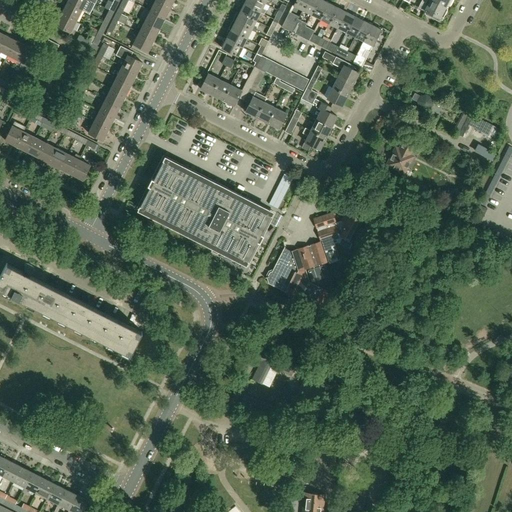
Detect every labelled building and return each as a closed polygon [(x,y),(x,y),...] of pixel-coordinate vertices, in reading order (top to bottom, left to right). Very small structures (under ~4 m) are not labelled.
[(81,10),(86,0),(68,0),(67,3),(81,10)] [(115,0),(113,0),(109,10),(113,12),(118,1),(115,0)] [(122,0),(118,9),(122,11),(127,0),(122,0)] [(165,18),(170,7),(156,0),(155,0),(150,11),(165,18)] [(262,8),(264,4),(257,0),(242,0),(242,1),(243,3),(242,3),(260,12),(264,14),(266,10),(262,8)] [(302,11),(307,0),(296,0),(293,6),(302,11)] [(311,15),(318,0),(307,0),(302,11),(311,15)] [(319,19),(328,3),(322,0),(318,0),(311,15),(319,19)] [(447,9),(445,8),(445,7),(430,0),(421,0),(418,8),(433,15),(431,17),(438,21),(442,20),(447,9)] [(76,21),(81,10),(67,3),(61,14),(76,21)] [(256,21),(260,12),(242,3),(241,6),(240,5),(237,11),(238,12),(256,21)] [(328,24),(337,7),(328,3),(319,19),(328,24)] [(337,28),(345,11),(337,7),(328,24),(337,28)] [(113,20),(117,22),(122,11),(118,9),(113,20)] [(103,21),(107,23),(113,12),(109,10),(103,21)] [(278,10),(274,19),(278,22),(283,13),(278,10)] [(159,29),(163,20),(165,18),(150,11),(144,22),(159,29)] [(291,32),(297,19),(299,16),(289,11),(281,27),(291,32)] [(346,33),(354,16),(345,11),(337,28),(346,33)] [(253,26),(256,21),(238,12),(236,15),(235,15),(233,19),(234,20),(233,21),(251,30),(255,32),(257,27),(253,26)] [(70,33),(76,21),(61,14),(55,25),(70,33)] [(354,37),(363,20),(354,16),(346,33),(354,37)] [(269,28),(274,30),(278,22),(274,19),(269,28)] [(291,32),(300,36),(306,24),(297,19),(291,32)] [(111,33),(117,22),(113,20),(107,31),(111,33)] [(363,41),(372,25),(363,20),(354,37),(363,41)] [(102,35),(107,23),(103,21),(97,32),(102,35)] [(247,39),(251,30),(233,21),(232,24),(230,24),(229,28),(229,29),(229,30),(247,39)] [(153,40),(159,29),(144,22),(139,33),(153,40)] [(306,24),(300,36),(309,41),(314,31),(305,26),(306,24)] [(372,25),(363,41),(352,63),(361,67),(366,58),(362,56),(365,50),(369,52),(381,29),(372,25)] [(242,47),(247,39),(229,30),(227,32),(228,33),(225,39),(242,47)] [(314,31),(309,41),(317,45),(321,38),(313,34),(314,31)] [(96,46),(102,35),(97,32),(92,44),(88,42),(86,46),(96,51),(99,47),(96,46)] [(148,52),(153,40),(139,33),(133,44),(148,52)] [(0,51),(7,55),(15,40),(4,35),(0,42),(0,51)] [(88,40),(79,35),(77,40),(76,41),(86,45),(88,40)] [(238,56),(242,47),(225,39),(224,38),(223,41),(224,42),(221,48),(238,56)] [(261,46),(265,48),(268,41),(262,38),(258,45),(261,46)] [(317,45),(326,49),(330,42),(321,38),(317,45)] [(19,61),(26,46),(15,40),(7,55),(19,61)] [(59,45),(48,40),(45,45),(56,50),(59,45)] [(326,49),(335,54),(338,47),(330,42),(326,49)] [(99,53),(98,54),(102,57),(108,46),(103,43),(99,53)] [(30,67),(37,52),(26,46),(19,61),(30,67)] [(136,74),(142,63),(130,56),(132,52),(120,46),(116,55),(125,60),(122,67),(136,74)] [(265,48),(261,46),(257,54),(261,56),(261,55),(265,48)] [(335,54),(343,58),(347,51),(338,47),(335,54)] [(347,51),(343,58),(352,63),(356,56),(347,51)] [(335,57),(325,52),(322,57),(333,63),(335,57)] [(98,54),(92,65),(97,68),(102,57),(98,54)] [(221,64),(226,66),(230,58),(225,56),(221,64)] [(261,69),(266,58),(261,56),(255,67),(260,69),(261,69)] [(359,73),(347,67),(349,63),(336,57),(335,57),(333,63),(342,68),(338,76),(353,84),(359,73)] [(234,60),(230,58),(226,66),(230,68),(234,60)] [(266,72),(272,61),(266,58),(261,69),(265,72),(266,72)] [(271,75),(277,64),(272,61),(266,72),(271,75)] [(282,66),(277,64),(271,75),(276,77),(282,66)] [(92,65),(87,77),(91,79),(97,68),(92,65)] [(249,90),(260,69),(255,67),(254,66),(249,78),(248,78),(244,87),(243,86),(241,91),(237,99),(243,102),(249,89),(249,90)] [(282,80),(287,69),(282,66),(276,77),(281,79),(282,80)] [(317,66),(312,77),(317,79),(322,68),(317,66)] [(131,85),(136,74),(122,67),(116,78),(131,85)] [(287,83),(292,72),(287,69),(282,80),(287,83)] [(292,85),(298,74),(292,72),(287,83),(292,85)] [(211,95),(219,80),(208,74),(200,89),(211,95)] [(297,88),(303,77),(298,74),(292,85),(297,88)] [(348,95),(353,84),(338,76),(332,87),(348,95)] [(87,77),(81,88),(85,90),(91,79),(87,77)] [(281,79),(276,77),(274,83),(277,85),(277,86),(284,89),(286,85),(280,81),(281,79)] [(308,79),(303,77),(297,88),(303,91),(308,79)] [(317,79),(312,77),(310,81),(304,93),(315,99),(318,94),(311,90),(317,79)] [(125,96),(131,85),(116,78),(111,89),(125,96)] [(222,100),(230,85),(219,80),(211,95),(222,100)] [(19,88),(7,83),(5,87),(17,92),(19,88)] [(237,99),(241,91),(230,85),(222,100),(226,102),(226,104),(226,105),(230,106),(231,106),(231,105),(234,106),(237,99)] [(286,85),(284,89),(292,93),(295,89),(286,85)] [(342,106),(348,95),(332,87),(326,98),(342,106)] [(81,88),(75,99),(80,101),(85,90),(81,88)] [(119,107),(125,96),(111,89),(105,100),(119,107)] [(16,96),(4,90),(2,94),(14,100),(16,96)] [(249,90),(245,98),(251,101),(253,97),(255,92),(249,90)] [(256,118),(264,102),(266,98),(255,92),(253,97),(251,101),(245,112),(256,118)] [(315,99),(304,93),(301,99),(312,104),(313,103),(315,99)] [(433,103),(431,97),(426,95),(420,96),(415,93),(412,99),(417,102),(419,107),(424,110),(430,109),(433,103)] [(75,99),(70,110),(74,112),(80,101),(75,99)] [(329,112),(331,107),(315,99),(313,103),(316,104),(316,105),(316,107),(321,110),(316,120),(331,127),(337,116),(329,112)] [(114,118),(119,107),(105,100),(99,111),(114,118)] [(267,123),(275,108),(264,102),(256,118),(267,123)] [(19,111),(30,117),(32,113),(21,107),(19,111)] [(278,129),(286,113),(275,108),(267,123),(278,129)] [(69,123),(74,112),(70,110),(64,121),(69,123)] [(295,110),(290,121),(296,123),(301,113),(295,110)] [(108,129),(114,118),(99,111),(94,122),(108,129)] [(32,113),(30,117),(31,117),(29,120),(40,125),(44,119),(32,113)] [(463,137),(474,115),(469,113),(458,135),(463,137)] [(53,128),(55,124),(44,119),(40,125),(40,126),(51,132),(52,128),(53,128)] [(331,127),(316,120),(310,131),(326,138),(331,127)] [(296,123),(290,121),(285,132),(290,135),(296,123)] [(102,140),(108,129),(94,122),(88,133),(102,140)] [(64,134),(66,130),(61,128),(55,124),(53,128),(64,134)] [(15,146),(23,132),(12,126),(4,141),(15,146)] [(320,150),(326,138),(310,131),(305,128),(302,133),(307,136),(301,147),(308,151),(311,145),(320,150)] [(75,140),(77,136),(66,130),(64,134),(75,140)] [(27,152),(34,137),(23,132),(15,146),(27,152)] [(86,145),(88,141),(77,136),(75,140),(86,145)] [(38,158),(45,143),(34,137),(27,152),(38,158)] [(409,155),(415,143),(405,138),(397,153),(394,152),(387,165),(404,173),(413,157),(409,155)] [(99,147),(88,141),(86,145),(97,151),(99,147)] [(49,163),(56,149),(45,143),(38,158),(49,163)] [(60,169),(67,154),(56,149),(49,163),(48,165),(55,169),(56,167),(60,169)] [(71,174),(78,160),(80,156),(76,154),(74,157),(67,154),(60,169),(59,171),(66,174),(67,172),(71,174)] [(148,187),(136,209),(152,217),(165,224),(179,231),(192,237),(205,244),(210,246),(219,251),(248,265),(259,243),(263,235),(262,234),(273,212),(240,195),(233,191),(219,184),(206,177),(192,171),(179,164),(163,156),(152,179),(148,186),(148,187)] [(82,180),(90,166),(78,160),(71,174),(82,180)] [(487,198),(498,204),(507,185),(496,179),(487,198)] [(456,217),(458,213),(449,208),(445,214),(452,218),(453,216),(456,217)] [(332,212),(314,218),(321,240),(329,264),(340,260),(335,244),(338,243),(350,249),(353,242),(364,221),(348,213),(345,219),(335,222),(332,212)] [(320,242),(299,249),(305,269),(305,268),(313,266),(314,268),(308,270),(312,282),(329,276),(325,265),(320,266),(319,264),(326,262),(320,242)] [(268,277),(265,278),(265,279),(266,278),(268,284),(293,296),(319,310),(328,292),(308,282),(309,280),(308,280),(305,269),(299,249),(291,251),(284,247),(271,272),(269,272),(267,275),(267,276),(268,277)] [(27,267),(24,266),(24,272),(23,275),(5,266),(7,263),(6,263),(0,275),(0,288),(130,355),(141,332),(141,331),(139,335),(28,277),(29,275),(34,272),(32,269),(30,268),(27,267)] [(262,361),(253,379),(262,384),(269,387),(278,369),(291,376),(295,366),(261,349),(256,358),(262,361)] [(253,411),(259,401),(245,394),(240,404),(253,411)] [(0,474),(3,476),(10,462),(0,456),(0,474)] [(14,482),(21,467),(10,462),(3,476),(14,482)] [(25,487),(32,473),(21,467),(14,482),(25,487)] [(36,493),(43,478),(32,473),(25,487),(36,493)] [(47,498),(54,484),(43,478),(36,493),(47,498)] [(58,504),(65,490),(54,484),(47,498),(58,504)] [(69,510),(76,495),(65,490),(58,504),(69,510)] [(322,511),(325,495),(304,492),(301,511),(322,511)] [(73,511),(81,511),(87,501),(76,495),(69,510),(73,511)] [(15,504),(5,499),(3,503),(14,509),(16,505),(15,504)] [(26,502),(24,506),(36,511),(41,511),(42,510),(26,502)]
